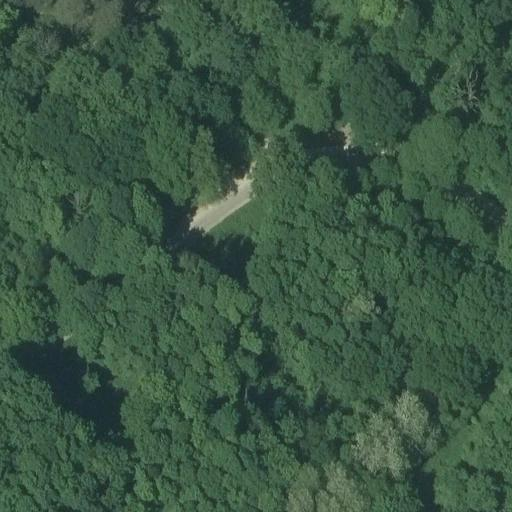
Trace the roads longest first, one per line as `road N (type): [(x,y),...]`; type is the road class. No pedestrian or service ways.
road 1 (unclassified): [(0,379),(230,200),(315,160),(407,164),(511,232)]
road 2 (track): [(315,160),(247,135),(0,78)]
road 3 (track): [(511,293),(451,243),(315,160)]
